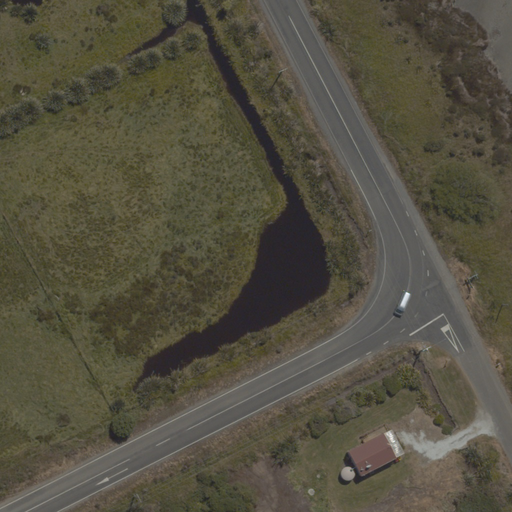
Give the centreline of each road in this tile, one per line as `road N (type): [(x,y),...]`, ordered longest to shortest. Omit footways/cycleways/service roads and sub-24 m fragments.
road 1 (tertiary): [(407,294),(390,320),(347,348),(25,511)]
road 2 (tertiary): [(281,0),(408,250),(407,294)]
road 3 (residential): [(407,294),(443,314),(511,450)]
